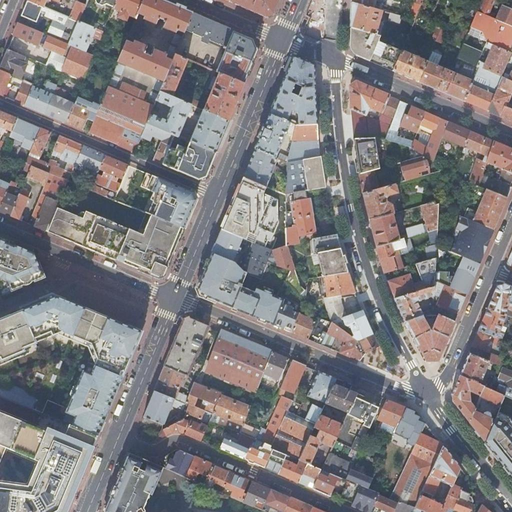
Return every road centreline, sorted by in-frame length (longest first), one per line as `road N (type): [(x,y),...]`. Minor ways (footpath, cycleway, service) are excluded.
road 1 (residential): [(425,390),(392,329),(355,224),(338,138),(334,59)]
road 2 (residential): [(175,298),(390,384),(425,390)]
road 3 (residential): [(348,511),(183,439),(150,450),(118,437)]
road 4 (residential): [(0,102),(218,195)]
road 5 (residential): [(511,132),(334,59)]
road 6 (residential): [(0,226),(175,298)]
road 7 (secondary): [(218,195),(283,40)]
road 8 (secondary): [(118,437),(175,298)]
road 9 (residential): [(425,390),(451,369),(491,269)]
road 10 (residential): [(511,496),(425,390)]
